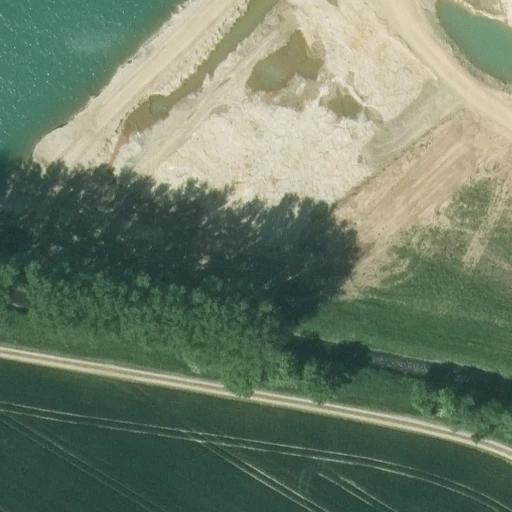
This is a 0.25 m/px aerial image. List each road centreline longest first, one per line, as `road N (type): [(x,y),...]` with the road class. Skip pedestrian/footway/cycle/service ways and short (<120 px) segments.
road 1 (track): [(0,369),(511,462)]
road 2 (track): [(511,122),(393,57),(337,0)]
